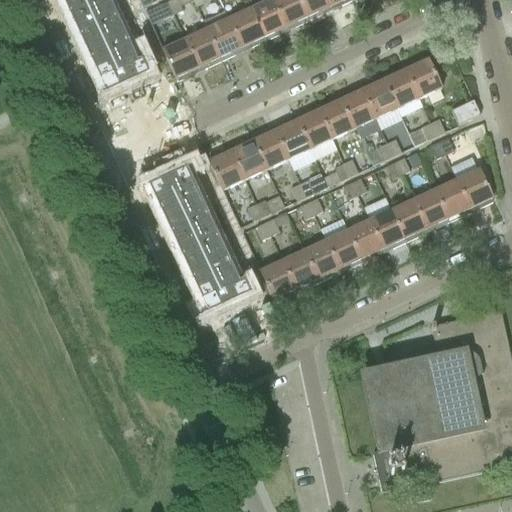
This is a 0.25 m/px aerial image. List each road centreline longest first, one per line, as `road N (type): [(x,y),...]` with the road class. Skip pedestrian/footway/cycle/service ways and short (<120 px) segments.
road 1 (residential): [(105,163),(462,0)]
road 2 (tertiary): [(202,385),(105,163)]
road 3 (residential): [(305,336),(511,250)]
road 4 (tertiary): [(105,163),(26,0)]
road 5 (unclassified): [(337,511),(305,336)]
road 6 (residential): [(511,152),(483,0)]
road 7 (tertiary): [(256,511),(202,385)]
